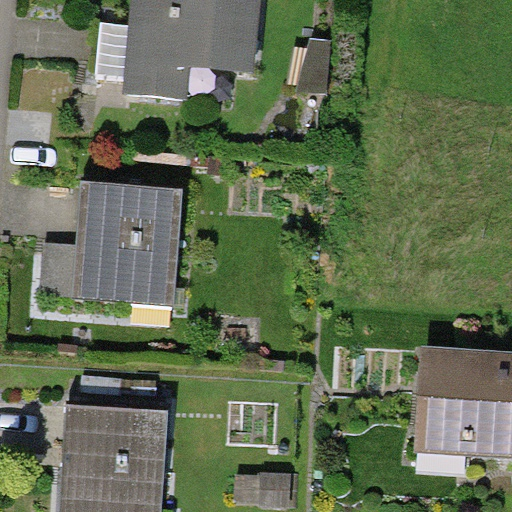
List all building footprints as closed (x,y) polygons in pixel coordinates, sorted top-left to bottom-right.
[(246,0),(125,0),(115,98),(175,104),(179,69),(238,75),(246,0)] [(182,194),(82,187),(77,251),(47,249),(44,296),(173,305),(182,194)] [(511,365),(410,359),(404,460),(511,466),(511,365)] [(74,393),(74,413),(173,414),(174,394),(74,393)] [(154,511),(157,418),(53,415),(50,511),(154,511)]
